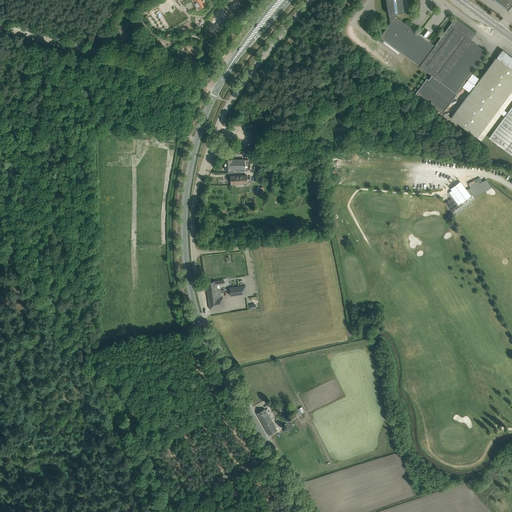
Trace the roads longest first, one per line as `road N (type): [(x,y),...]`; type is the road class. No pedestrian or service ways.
road 1 (unclassified): [(199,319),(205,316),(191,223),(208,151),(236,94),(312,0)]
road 2 (track): [(161,504),(97,382),(0,251)]
road 3 (secondary): [(199,319),(185,256),(186,197),(216,89)]
road 4 (unclassified): [(216,89),(0,22)]
road 5 (secondary): [(302,511),(199,319)]
